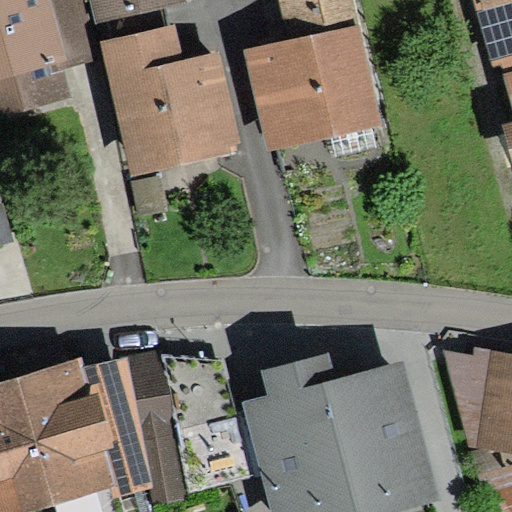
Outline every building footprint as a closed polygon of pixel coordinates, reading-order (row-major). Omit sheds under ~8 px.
[(63,93),(52,55),(89,44),(76,0),(0,0),(0,69),(7,68),(17,106),(63,93)] [(101,0),(105,17),(164,3),(174,1),(173,0),(101,0)] [(291,0),(303,48),(256,58),(274,136),(370,114),(343,0),(291,0)] [(511,0),(507,0),(480,8),(495,62),(511,58),(511,63),(511,0)] [(105,17),(138,163),(235,140),(217,61),(169,72),(160,35),(170,33),(164,3),(105,17)] [(0,211),(0,242),(9,240),(0,211)] [(219,511),(212,487),(188,494),(160,352),(128,359),(153,501),(162,499),(165,511),(219,511)] [(511,363),(475,357),(475,362),(447,360),(466,433),(511,440),(511,363)] [(97,482),(64,368),(18,382),(51,496),(97,482)] [(285,511),(293,511),(421,478),(392,370),(257,406),(285,511)] [(0,493),(5,509),(51,496),(18,382),(0,387),(0,493)] [(480,479),(488,511),(511,511),(511,485),(508,471),(480,479)]
